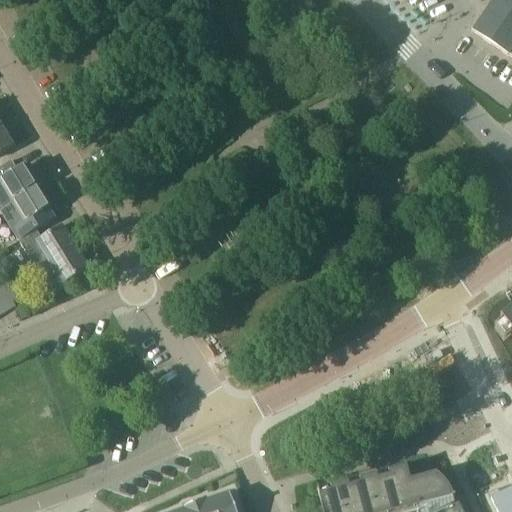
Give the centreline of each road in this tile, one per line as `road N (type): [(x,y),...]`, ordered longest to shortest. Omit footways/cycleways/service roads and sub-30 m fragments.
road 1 (residential): [(136,289),(0,57)]
road 2 (residential): [(231,423),(449,300)]
road 3 (residential): [(16,511),(231,423)]
road 4 (tertiary): [(511,158),(357,0)]
road 5 (residential): [(231,423),(136,289)]
road 6 (residential): [(511,437),(449,300)]
road 7 (residential): [(136,289),(0,346)]
